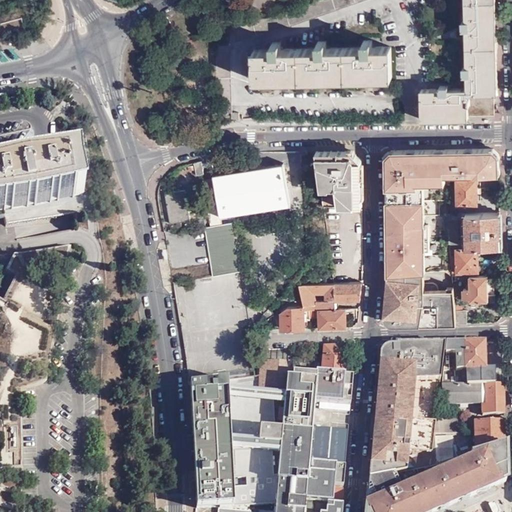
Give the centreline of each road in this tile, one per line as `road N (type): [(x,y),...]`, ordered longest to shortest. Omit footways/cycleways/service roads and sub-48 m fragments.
road 1 (tertiary): [(175,511),(163,347),(127,164)]
road 2 (unknown): [(407,94),(400,19),(374,6),(247,52),(253,88),(306,102)]
road 3 (residential): [(127,164),(247,137),(369,137)]
road 4 (residential): [(366,338),(369,137)]
road 5 (residential): [(354,511),(366,338)]
road 6 (residential): [(511,332),(366,338)]
road 7 (residential): [(369,137),(511,131)]
road 8 (tertiary): [(127,164),(101,40)]
road 9 (tertiary): [(75,53),(127,164)]
